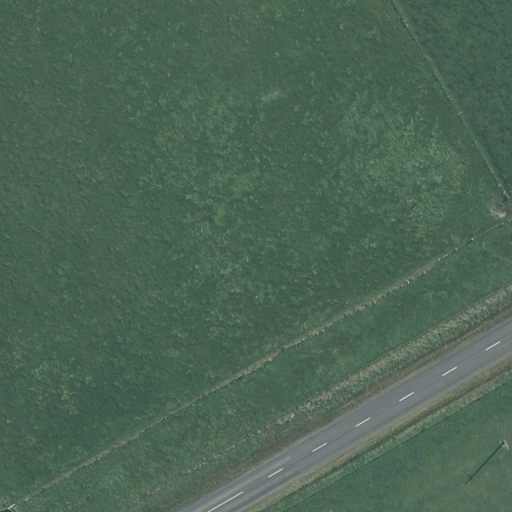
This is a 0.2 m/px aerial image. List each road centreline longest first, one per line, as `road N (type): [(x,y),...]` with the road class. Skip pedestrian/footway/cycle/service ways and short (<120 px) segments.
road 1 (unknown): [(0,261),(127,186),(224,367),(287,464)]
road 2 (residential): [(205,511),(511,333)]
